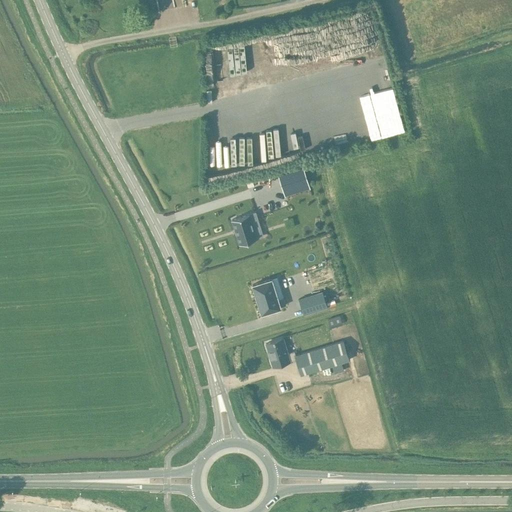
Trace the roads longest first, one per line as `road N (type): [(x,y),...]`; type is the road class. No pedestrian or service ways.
road 1 (tertiary): [(209,360),(161,238),(62,53)]
road 2 (unclassified): [(62,53),(317,0)]
road 3 (unclassified): [(361,511),(511,501)]
road 4 (secondary): [(199,466),(69,481)]
road 5 (secondary): [(511,482),(381,482)]
road 6 (secondary): [(69,481),(197,491)]
